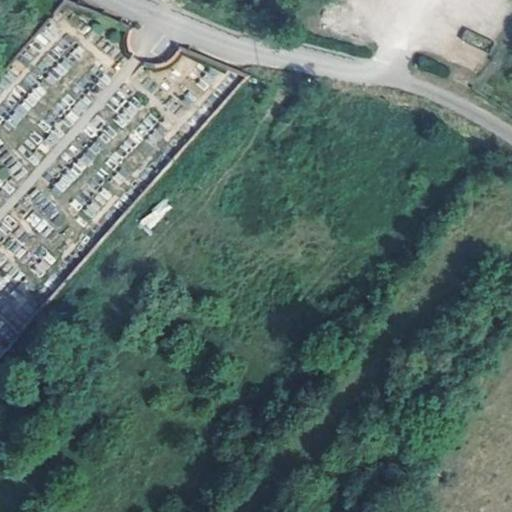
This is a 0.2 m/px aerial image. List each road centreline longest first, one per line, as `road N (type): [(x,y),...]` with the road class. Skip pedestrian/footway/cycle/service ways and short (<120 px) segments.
road 1 (residential): [(114,0),(254,47),(379,73)]
road 2 (track): [(379,73),(511,133)]
